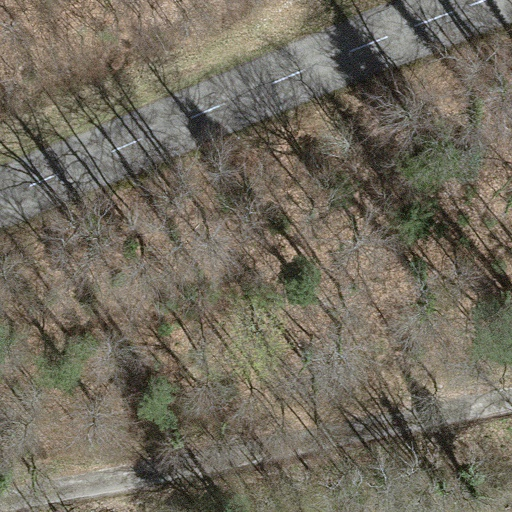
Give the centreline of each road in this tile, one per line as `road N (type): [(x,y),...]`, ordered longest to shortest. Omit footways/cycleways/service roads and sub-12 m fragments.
road 1 (secondary): [(484,0),(0,196)]
road 2 (track): [(511,398),(0,501)]
